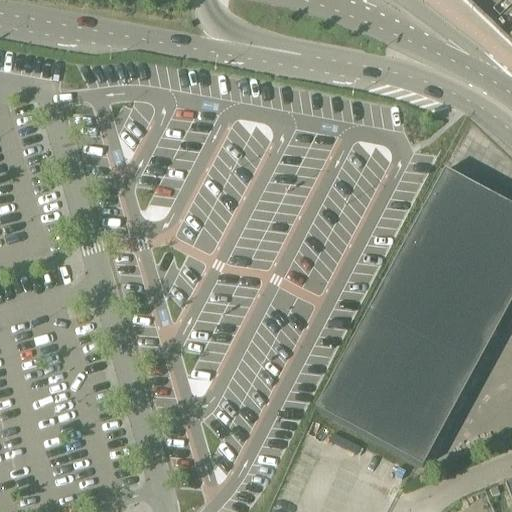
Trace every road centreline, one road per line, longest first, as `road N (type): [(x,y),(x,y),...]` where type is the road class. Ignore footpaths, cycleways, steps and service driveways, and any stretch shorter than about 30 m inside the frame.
road 1 (unclassified): [(206,0),(220,28),(258,61),(415,81),(511,134)]
road 2 (unclassified): [(511,95),(333,0)]
